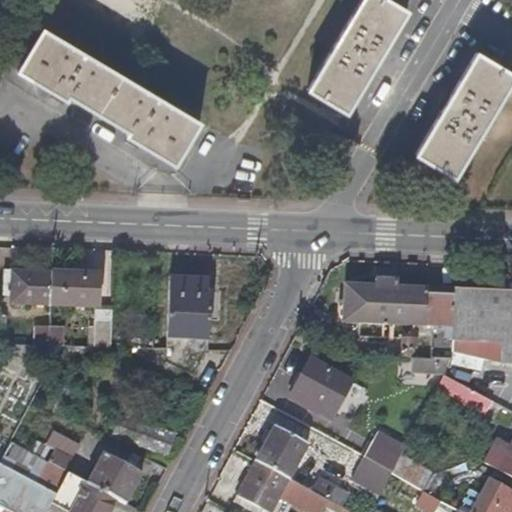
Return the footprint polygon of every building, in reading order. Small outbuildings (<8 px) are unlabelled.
[(408,3),(402,0),(356,0),(306,84),(346,107),(372,63),(375,66),(384,51),(381,49),(408,3)] [(199,117),(40,25),(14,68),(48,87),(44,93),(61,102),(66,93),(124,127),(119,135),(135,144),(137,140),(173,161),(199,117)] [(511,76),(511,74),(473,52),(447,96),(443,94),(434,108),(438,111),(411,156),(451,180),(511,76)] [(5,306),(45,307),(46,277),(6,275),(5,306)] [(88,278),(46,277),(45,307),(45,309),(85,311),(87,311),(87,310),(88,278)] [(163,281),(161,366),(188,379),(201,356),(203,356),(206,298),(202,298),(202,283),(163,281)] [(339,327),(379,328),(380,297),(371,297),(371,291),(355,290),(355,294),(340,293),(339,327)] [(380,297),(379,328),(438,331),(439,296),(407,295),(407,292),(391,292),(390,298),(380,297)] [(511,297),(449,295),(445,344),(496,346),(495,366),(511,367),(511,297)] [(84,354),(105,354),(106,310),(87,310),(87,311),(85,311),(84,354)] [(396,348),(413,351),(416,336),(399,333),(396,348)] [(43,354),(58,355),(58,337),(44,337),(44,340),(43,354)] [(29,354),(43,354),(44,340),(30,339),(29,354)] [(8,353),(0,367),(0,376),(11,382),(19,370),(49,370),(58,355),(43,354),(29,354),(8,353)] [(441,364),(408,363),(408,376),(440,377),(441,364)] [(348,385),(308,364),(286,404),(327,425),(348,385)] [(440,377),(440,381),(479,401),(494,375),(474,365),(441,364),(440,377)] [(479,401),(440,381),(434,392),(460,406),(459,408),(477,417),(484,404),(479,401)] [(114,417),(106,439),(165,461),(173,438),(114,417)] [(272,430),(254,464),(290,483),(308,449),(272,430)] [(30,456),(65,475),(79,449),(51,434),(44,448),(37,444),(30,456)] [(511,436),(503,453),(511,458),(511,466),(511,467),(499,460),(492,457),(485,470),(511,484),(511,483),(511,436)] [(0,461),(0,510),(0,511),(46,511),(47,510),(65,475),(30,456),(9,445),(0,461)] [(362,459),(391,474),(398,460),(370,445),(362,459)] [(511,466),(511,458),(503,453),(499,460),(511,467),(511,466)] [(101,457),(85,486),(115,502),(123,506),(139,477),(132,473),(123,468),(101,457)] [(128,458),(123,468),(132,473),(138,463),(128,458)] [(389,477),(391,474),(362,459),(350,483),(377,498),(389,477)] [(391,474),(389,477),(422,495),(431,477),(398,460),(391,474)] [(290,483),(254,464),(232,506),(242,511),(272,511),(276,506),(287,511),(344,511),(339,509),(308,493),(290,483)] [(85,486),(65,475),(47,510),(50,511),(109,511),(115,502),(85,486)] [(477,501),(471,511),(511,511),(511,494),(485,480),(475,499),(477,501)] [(314,481),(308,493),(339,509),(346,497),(314,481)] [(434,511),(439,504),(422,495),(415,508),(422,511),(434,511)]
